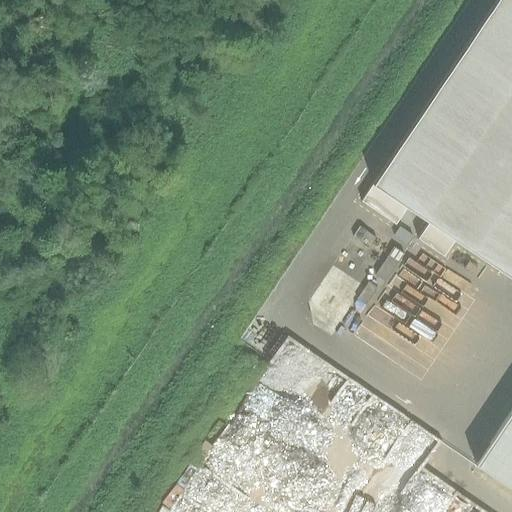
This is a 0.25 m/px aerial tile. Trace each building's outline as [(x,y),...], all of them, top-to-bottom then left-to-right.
[(511,0),(476,0),(358,175),(391,197),(427,222),(454,240),(509,278),(511,274),(511,0)] [(358,175),(347,191),(380,214),(391,197),(358,175)] [(427,222),(416,237),(443,255),(454,240),(427,222)] [(413,236),(399,227),(393,236),(407,245),(413,236)] [(404,254),(394,248),(375,276),(386,282),(404,254)] [(368,282),(356,300),(366,306),(378,288),(368,282)] [(511,409),(475,464),(511,488),(511,409)]
